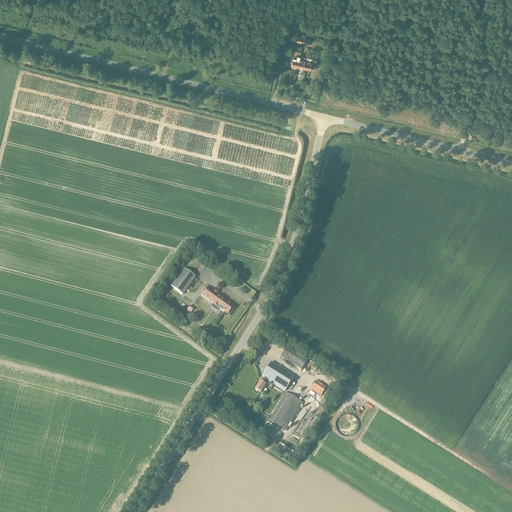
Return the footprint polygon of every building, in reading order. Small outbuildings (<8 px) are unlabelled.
[(297,68),(299,60),(300,57),(290,54),(287,64),(291,64),(291,66),(297,68)] [(304,69),(305,61),(306,58),(303,57),(302,60),(299,60),(297,68),(304,69)] [(304,69),(310,71),(311,68),(314,69),(316,61),(312,60),(312,63),(305,61),(304,69)] [(183,295),(195,278),(183,269),(171,286),(183,295)] [(227,315),(233,306),(207,288),(201,296),(227,315)] [(268,353),(271,346),(268,344),(262,340),(258,348),(268,353)] [(286,347),(280,357),(301,371),(308,360),(286,347)] [(284,392),(294,377),(271,362),(262,377),(262,378),(255,389),(260,393),(265,385),(264,385),(267,381),(284,392)] [(321,396),(323,392),(327,387),(316,381),(310,390),(321,396)] [(287,430),(303,403),(285,392),(269,419),(287,430)] [(353,399),(354,412),(364,411),(363,398),(353,399)] [(364,419),(371,409),(367,406),(359,416),(364,419)] [(356,427),(356,426),(356,425),(356,424),(355,423),(355,422),(355,421),(354,421),(354,420),(353,420),(352,419),(351,418),(350,418),(349,418),(348,418),(347,418),(346,418),(345,418),(344,419),(343,419),(343,420),(342,420),(342,421),(341,421),(341,422),(340,423),(340,424),(340,425),(340,426),(340,427),(340,428),(340,429),(341,430),(342,431),(342,432),(343,432),(343,433),(344,433),(345,433),(346,434),(347,434),(348,434),(349,434),(350,434),(351,433),(352,433),(353,432),(354,432),(354,431),(355,430),(355,429),(356,428),(356,427)]
